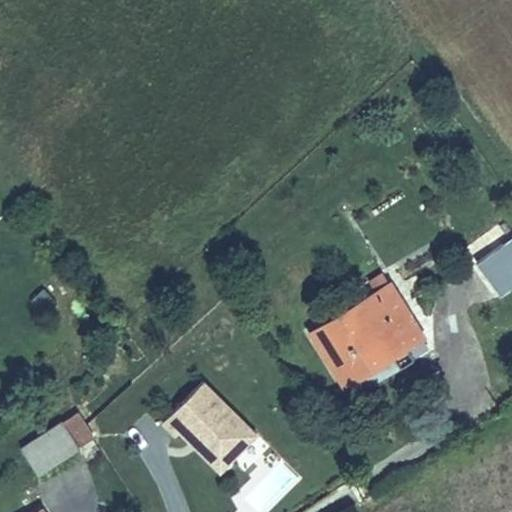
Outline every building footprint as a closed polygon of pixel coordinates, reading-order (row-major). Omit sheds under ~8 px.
[(511,265),(511,245),(477,195),(453,212),(468,233),(460,240),(466,252),(460,259),(480,288),(511,265)] [(360,332),(390,312),(367,275),(293,324),(325,373),(368,346),(360,332)] [(405,336),(390,312),(360,332),(368,346),(325,373),(331,383),(405,336)] [(98,364),(116,381),(129,367),(111,350),(98,364)] [(171,421),(180,430),(188,425),(215,455),(246,424),(195,370),(152,411),(165,426),(171,421)] [(29,462),(84,426),(73,408),(67,399),(11,434),(29,462)] [(188,425),(180,430),(210,460),(215,455),(188,425)] [(29,511),(21,498),(0,510),(0,511),(29,511)]
